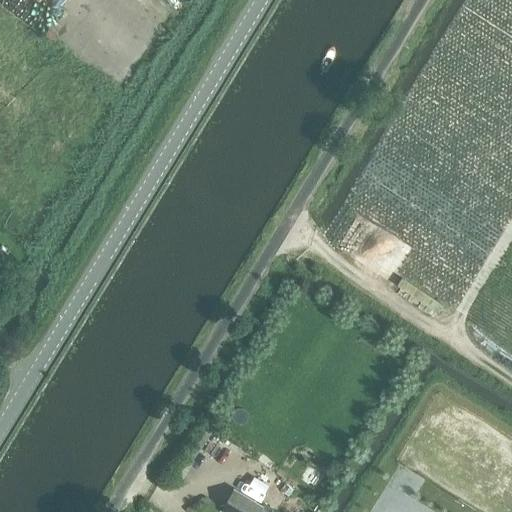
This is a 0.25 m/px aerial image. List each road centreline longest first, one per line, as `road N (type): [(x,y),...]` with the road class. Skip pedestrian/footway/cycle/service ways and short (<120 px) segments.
road 1 (residential): [(423,0),(110,511)]
road 2 (tertiary): [(0,422),(257,0)]
road 3 (track): [(511,380),(286,222)]
